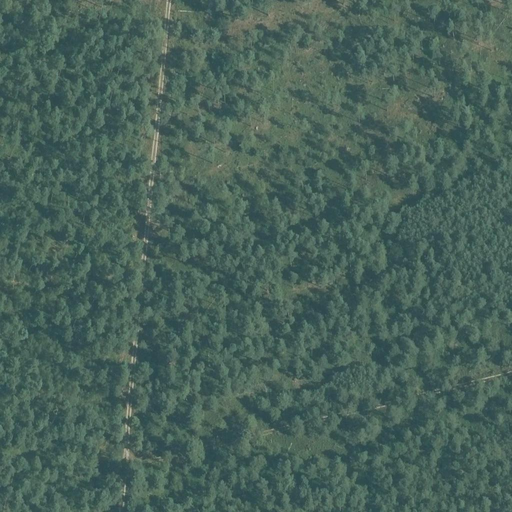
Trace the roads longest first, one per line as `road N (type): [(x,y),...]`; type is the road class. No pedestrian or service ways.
road 1 (track): [(119,511),(166,0)]
road 2 (track): [(123,465),(511,370)]
